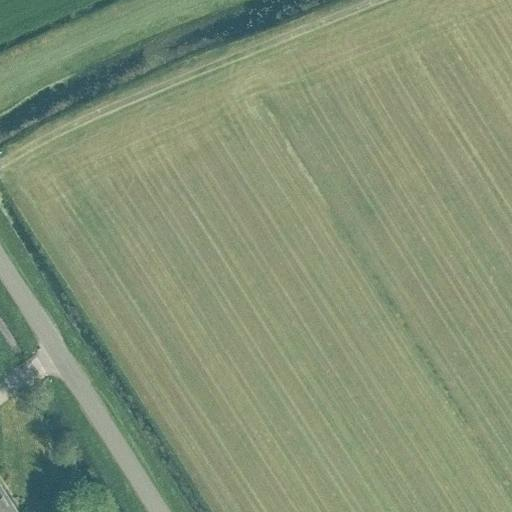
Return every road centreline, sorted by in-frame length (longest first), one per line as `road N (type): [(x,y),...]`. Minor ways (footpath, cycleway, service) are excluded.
road 1 (track): [(0,164),(103,107),(375,0)]
road 2 (unclassified): [(157,511),(0,263)]
